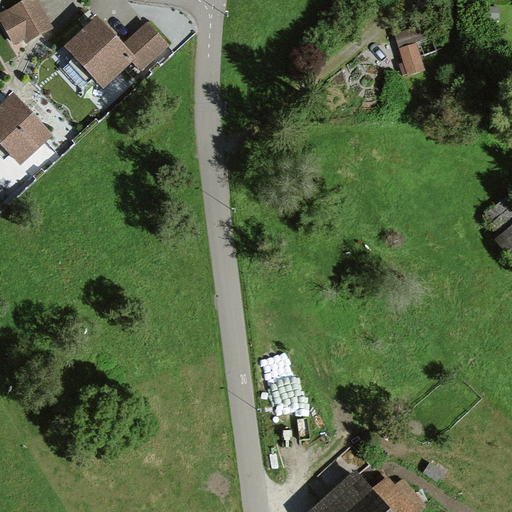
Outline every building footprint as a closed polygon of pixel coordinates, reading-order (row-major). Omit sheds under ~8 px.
[(27,43),(54,29),(39,0),(26,0),(0,13),(0,14),(14,42),(24,37),(27,43)] [(168,43),(148,22),(124,44),(97,16),(65,46),(104,86),(134,57),(143,67),(168,43)] [(427,23),(393,34),(399,49),(432,38),(427,23)] [(408,73),(409,75),(426,70),(417,44),(401,50),(405,62),(400,64),(404,74),(408,73)] [(54,135),(14,91),(0,104),(0,143),(20,166),(54,135)] [(511,200),(509,196),(481,220),(511,257),(511,200)] [(407,511),(381,482),(367,494),(353,478),(313,511),(407,511)]
